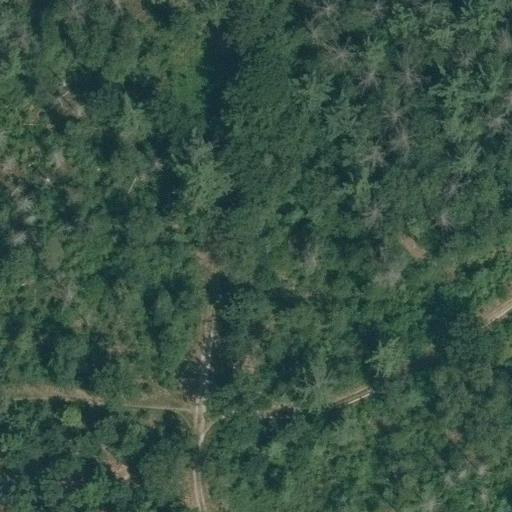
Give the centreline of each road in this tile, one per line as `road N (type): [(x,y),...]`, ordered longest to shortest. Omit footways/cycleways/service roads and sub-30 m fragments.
road 1 (track): [(241,0),(200,409)]
road 2 (track): [(511,303),(402,372),(323,409),(200,409)]
road 3 (track): [(200,409),(0,395)]
